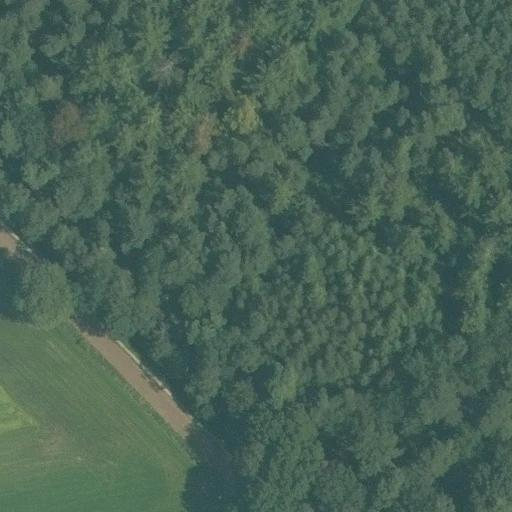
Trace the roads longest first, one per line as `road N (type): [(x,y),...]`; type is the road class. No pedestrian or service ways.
road 1 (track): [(0,244),(242,488)]
road 2 (track): [(296,461),(511,347)]
